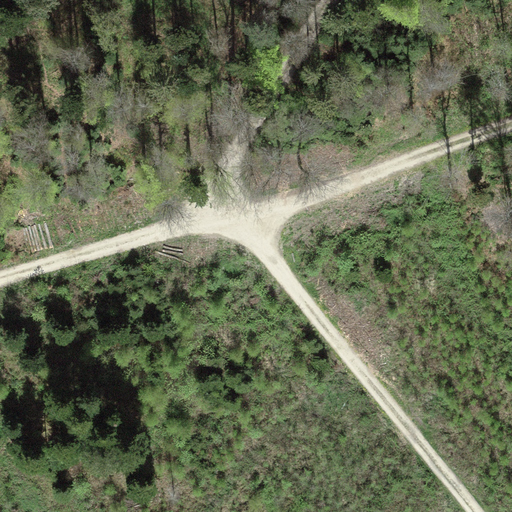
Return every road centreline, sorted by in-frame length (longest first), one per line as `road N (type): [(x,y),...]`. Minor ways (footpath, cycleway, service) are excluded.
road 1 (track): [(511,116),(0,274)]
road 2 (track): [(460,511),(225,199)]
road 3 (track): [(327,0),(237,141),(225,199)]
